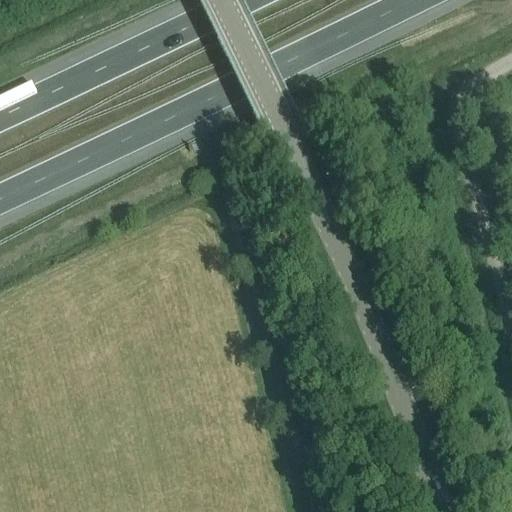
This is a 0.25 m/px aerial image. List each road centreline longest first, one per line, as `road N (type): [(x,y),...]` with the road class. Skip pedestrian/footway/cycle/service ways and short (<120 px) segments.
road 1 (unclassified): [(444,511),(363,305),(221,0)]
road 2 (motorway): [(0,198),(415,0)]
road 3 (track): [(511,339),(456,118),(473,83),(511,63)]
road 4 (motorway): [(244,0),(0,115)]
